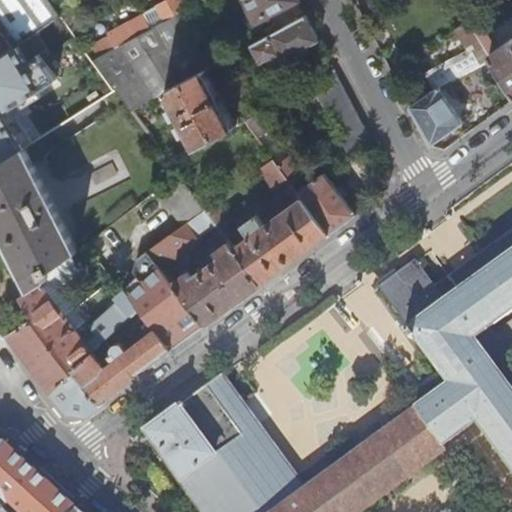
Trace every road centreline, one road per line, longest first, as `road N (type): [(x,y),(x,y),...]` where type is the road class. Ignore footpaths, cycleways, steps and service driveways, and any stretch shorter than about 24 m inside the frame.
road 1 (residential): [(64,457),(424,194)]
road 2 (residential): [(326,0),(424,194)]
